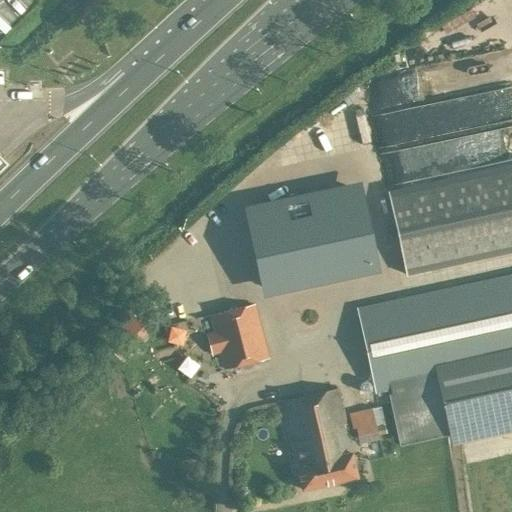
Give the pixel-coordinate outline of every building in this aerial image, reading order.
[(0,174),(9,166),(0,157),(0,174)] [(405,274),(511,250),(511,163),(387,192),(405,274)] [(354,188),(250,211),(267,290),(372,267),(354,188)] [(511,274),(357,309),(375,391),(386,389),(387,394),(392,393),(402,440),(449,430),(511,416),(511,274)] [(284,294),(289,325),(328,319),(323,288),(284,294)] [(215,334),(207,336),(212,355),(220,353),(224,369),(240,365),(268,358),(254,305),(211,317),(215,334)] [(134,316),(129,322),(140,334),(146,328),(134,316)] [(336,389),(282,401),(296,465),(302,490),(357,478),(351,452),(347,433),(348,432),(346,424),(344,425),(336,389)] [(359,443),(378,439),(377,434),(386,432),(380,407),(348,414),(351,428),(355,428),(359,443)]
